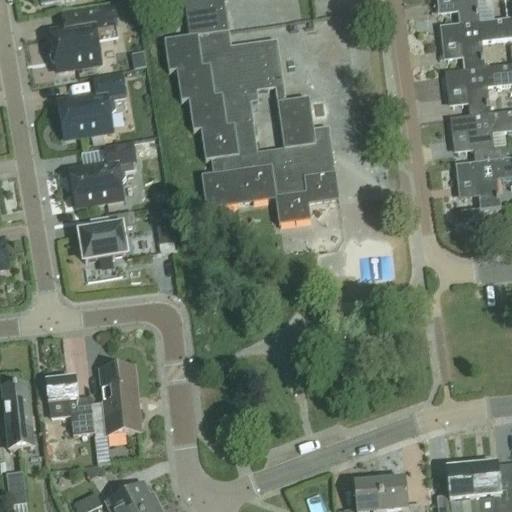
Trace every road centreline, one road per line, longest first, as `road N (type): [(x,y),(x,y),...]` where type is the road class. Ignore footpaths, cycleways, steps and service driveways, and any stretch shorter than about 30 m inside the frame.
road 1 (residential): [(511,410),(448,418),(199,510)]
road 2 (residential): [(199,510),(183,463),(166,327),(157,316),(134,314),(49,323)]
road 3 (residential): [(49,323),(0,37)]
road 4 (residential): [(443,281),(426,239),(392,0)]
